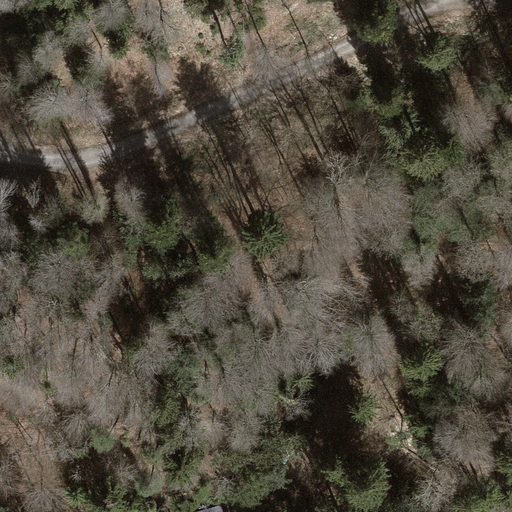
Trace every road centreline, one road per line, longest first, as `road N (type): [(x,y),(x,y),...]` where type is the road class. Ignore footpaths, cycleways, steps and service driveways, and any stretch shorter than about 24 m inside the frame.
road 1 (track): [(0,151),(66,164),(130,162),(273,100),(448,0)]
road 2 (track): [(511,290),(390,311),(345,374),(307,460),(258,507)]
road 3 (track): [(66,164),(281,0)]
